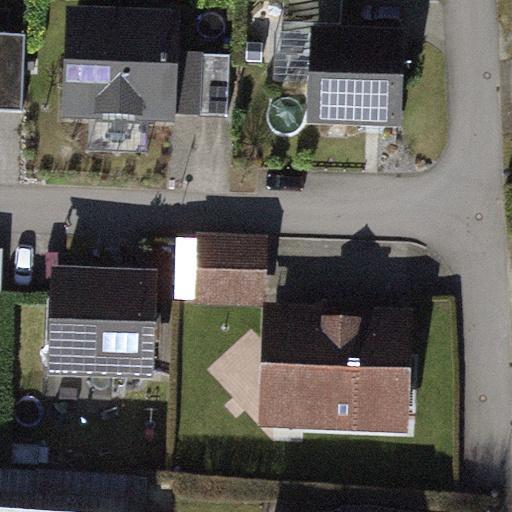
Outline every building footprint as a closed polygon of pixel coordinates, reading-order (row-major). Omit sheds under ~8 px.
[(176,5),(52,6),(53,127),(177,126),(176,5)] [(400,39),(302,37),(301,129),(398,131),(400,39)] [(262,234),(199,234),(198,310),(262,311),(262,234)] [(149,277),(37,278),(38,386),(150,385),(149,277)] [(414,310),(262,311),(261,437),(414,437),(414,310)]
